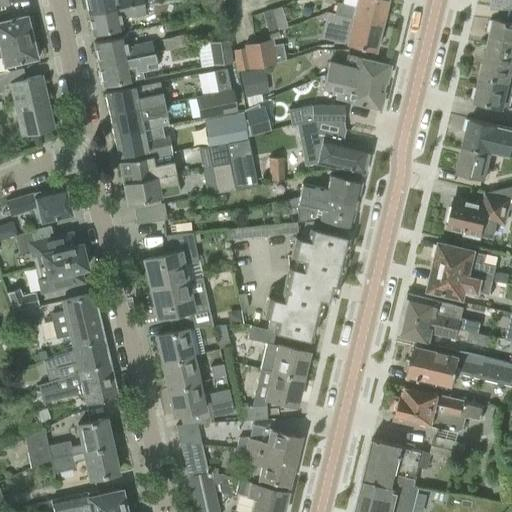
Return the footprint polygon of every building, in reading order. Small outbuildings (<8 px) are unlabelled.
[(0,0),(0,9),(4,8),(3,2),(11,0),(0,0)] [(84,0),(87,13),(142,2),(151,0),(84,0)] [(385,0),(354,0),(353,6),(336,2),(334,13),(351,18),(380,25),(385,0)] [(144,13),(142,2),(87,13),(92,35),(122,29),(120,18),(144,13)] [(268,32),(288,26),(281,5),(250,14),(254,25),(265,22),(268,32)] [(374,51),(379,27),(380,25),(351,18),(334,13),(326,11),(324,20),(337,23),(333,39),(345,42),(344,44),(374,51)] [(0,43),(30,36),(29,29),(32,28),(29,16),(26,17),(25,15),(0,21),(0,43)] [(511,23),(493,19),(486,47),(511,53),(511,23)] [(181,35),(161,39),(164,51),(184,46),(181,35)] [(39,55),(36,43),(32,44),(30,36),(0,43),(0,66),(3,65),(3,66),(36,58),(35,56),(39,55)] [(124,36),(113,38),(93,42),(97,64),(152,53),(150,41),(126,46),(124,36)] [(270,45),(269,37),(243,43),(244,48),(247,69),(274,64),(284,61),(281,43),(270,45)] [(231,62),(229,51),(227,38),(210,41),(214,65),(231,62)] [(511,53),(486,47),(480,75),(508,82),(511,82),(511,53)] [(247,69),(244,48),(232,50),(235,71),(247,69)] [(143,78),(141,68),(155,65),(152,53),(97,64),(102,86),(143,78)] [(384,81),(388,64),(356,56),(346,54),(344,65),(328,62),(325,74),(380,87),(382,81),(384,81)] [(8,82),(20,79),(24,79),(22,68),(3,72),(0,72),(0,89),(9,87),(8,82)] [(212,71),(216,91),(229,88),(225,68),(212,71)] [(380,91),(380,87),(325,74),(322,86),(337,90),(335,99),(345,101),(377,109),(381,91),(380,91)] [(24,79),(20,79),(8,82),(9,87),(21,136),(53,128),(40,75),(24,79)] [(507,108),(510,94),(511,94),(511,82),(508,82),(480,75),(474,101),(502,108),(502,107),(507,108)] [(163,103),(160,91),(136,96),(134,86),(103,92),(108,114),(163,103)] [(230,89),(229,88),(216,91),(194,96),(199,118),(236,110),(231,89),(230,89)] [(159,116),(165,114),(163,103),(108,114),(112,135),(161,125),(159,116)] [(343,121),(343,106),(311,105),(288,109),(290,124),(311,121),(343,121)] [(243,118),(214,124),(218,144),(224,142),(246,138),(243,118)] [(511,146),(511,128),(497,125),(469,118),(463,146),(490,152),(509,157),(511,146)] [(171,152),(168,134),(163,135),(161,125),(112,135),(117,157),(142,152),(143,157),(171,152)] [(362,173),(368,148),(340,142),(341,136),(318,131),(312,129),(298,132),(304,164),(315,162),(362,173)] [(228,162),(224,142),(218,144),(207,146),(210,165),(228,162)] [(484,179),(490,152),(463,146),(456,173),(484,179)] [(175,172),(173,160),(171,152),(143,157),(117,162),(121,183),(175,172)] [(282,157),(268,157),(269,180),(283,180),(282,157)] [(234,190),(228,162),(210,165),(216,194),(234,190)] [(179,193),(175,172),(121,183),(126,203),(131,202),(133,208),(160,203),(159,197),(179,193)] [(355,204),(360,182),(328,175),(325,189),(301,184),(299,194),(355,204)] [(511,208),(511,185),(511,186),(481,191),(479,200),(478,199),(477,204),(454,198),(447,227),(463,231),(462,235),(480,240),(481,236),(493,239),(497,222),(504,224),(508,208),(511,208)] [(67,202),(63,189),(39,195),(38,191),(6,201),(6,202),(10,215),(36,207),(38,215),(41,222),(50,219),(70,215),(68,210),(71,208),(70,203),(67,202)] [(349,227),(355,204),(299,194),(287,198),(287,207),(296,207),(297,221),(304,221),(313,220),(318,219),(330,222),(349,227)] [(200,197),(174,202),(174,206),(187,204),(188,209),(202,207),(200,197)] [(162,202),(160,203),(133,208),(135,223),(165,218),(162,202)] [(266,329),(274,331),(310,340),(320,298),(332,301),(347,236),(314,229),(313,220),(304,221),(300,238),(294,237),(289,255),(295,257),(293,267),(287,266),(282,287),(276,285),(273,298),(267,297),(263,315),(268,317),(266,329)] [(295,222),(225,229),(227,239),(295,232),(295,222)] [(79,243),(73,244),(70,232),(34,241),(32,229),(24,231),(14,236),(18,252),(29,249),(34,266),(33,267),(82,255),(79,243)] [(191,232),(184,233),(164,235),(168,253),(143,259),(149,288),(186,280),(182,264),(197,261),(191,232)] [(486,254),(473,251),(439,243),(434,266),(492,280),(495,266),(484,263),(486,254)] [(79,269),(85,268),(82,255),(33,267),(33,268),(34,268),(40,292),(83,281),(79,269)] [(488,294),(492,280),(434,266),(428,289),(462,297),(464,288),(488,294)] [(189,296),(186,280),(149,288),(156,317),(182,312),(185,328),(212,326),(204,292),(189,296)] [(13,311),(39,305),(35,291),(22,295),(19,287),(5,292),(13,311)] [(244,292),(237,294),(240,312),(246,311),(247,305),(244,292)] [(103,338),(98,317),(92,293),(61,300),(63,310),(50,313),(56,338),(69,335),(72,346),(103,338)] [(461,317),(464,308),(439,301),(406,293),(401,314),(459,328),(478,332),(481,322),(461,317)] [(459,328),(401,314),(396,337),(429,344),(431,332),(456,338),(487,346),(490,335),(478,332),(459,328)] [(228,337),(225,324),(215,325),(218,339),(228,337)] [(271,344),(274,331),(266,329),(250,325),(246,338),(271,344)] [(191,355),(185,328),(155,335),(161,362),(191,355)] [(109,364),(103,338),(72,346),(75,360),(50,366),(53,376),(57,375),(78,371),(109,364)] [(307,351),(288,347),(276,344),(270,371),(301,378),(307,351)] [(511,385),(511,363),(460,351),(458,356),(433,350),(413,345),(410,359),(407,359),(405,370),(407,370),(407,374),(417,377),(417,378),(420,379),(420,377),(425,379),(424,383),(428,384),(429,380),(453,385),(456,372),(511,385)] [(197,381),(191,355),(161,362),(167,388),(197,381)] [(211,378),(224,375),(222,363),(209,366),(211,378)] [(117,397),(109,364),(78,371),(57,375),(58,378),(36,385),(42,402),(59,397),(83,392),(86,404),(117,397)] [(294,405),(301,378),(270,371),(264,397),(294,405)] [(232,412),(227,389),(200,395),(197,381),(167,388),(173,415),(203,408),(202,404),(207,403),(210,417),(232,412)] [(482,406),(463,401),(406,387),(403,398),(401,397),(397,415),(431,423),(430,426),(456,432),(462,429),(465,417),(479,421),(482,406)] [(266,419),(265,405),(237,405),(240,420),(266,419)] [(104,418),(84,422),(77,424),(82,443),(70,446),(68,441),(47,445),(44,428),(24,438),(30,467),(49,459),(110,445),(104,418)] [(197,423),(175,425),(179,442),(202,445),(197,423)] [(294,461),(300,436),(268,428),(265,441),(248,437),(237,438),(235,448),(236,448),(245,449),(294,461)] [(453,459),(457,442),(434,437),(431,453),(453,459)] [(402,446),(391,443),(371,438),(361,481),(391,488),(394,474),(415,479),(422,450),(413,448),(414,444),(403,442),(402,446)] [(208,470),(202,445),(179,442),(186,475),(200,471),(205,472),(205,470),(208,470)] [(116,472),(110,445),(49,459),(52,472),(74,467),(73,461),(85,459),(89,478),(116,472)] [(288,486),(294,461),(245,449),(236,448),(236,449),(245,450),(242,461),(253,464),(251,475),(251,476),(252,477),(288,486)] [(209,471),(208,470),(205,470),(205,472),(200,471),(186,475),(194,511),(218,511),(210,473),(208,473),(209,471)] [(503,476),(491,479),(494,493),(507,490),(503,476)] [(255,511),(281,511),(286,490),(237,479),(234,492),(253,497),(250,511),(255,511)] [(396,489),(391,488),(361,481),(353,511),(411,511),(393,507),(394,501),(413,506),(417,488),(397,483),(396,489)] [(96,490),(92,491),(45,501),(47,511),(124,511),(119,489),(98,495),(96,490)]
